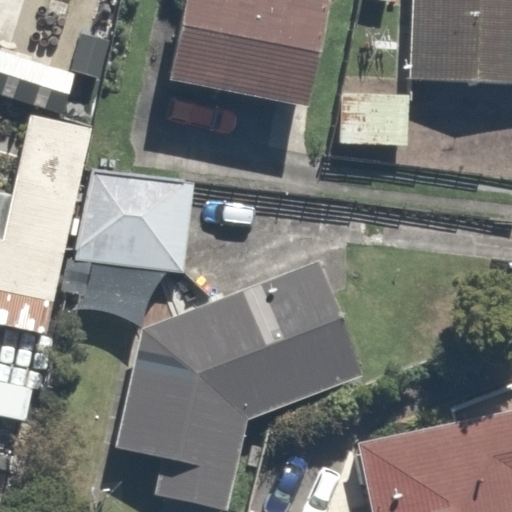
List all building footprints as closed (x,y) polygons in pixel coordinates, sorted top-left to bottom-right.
[(279,119),(308,0),(155,0),(135,83),(279,119)] [(511,0),(396,0),(392,78),(511,84),(511,0)] [(403,93),(334,89),(330,148),(400,152),(403,93)] [(77,156),(85,122),(24,108),(0,213),(0,301),(42,311),(55,254),(77,156)] [(186,181),(77,156),(55,254),(164,279),(186,181)] [(303,263),(123,336),(100,460),(148,469),(142,502),(198,511),(208,511),(225,423),(348,372),(303,263)] [(511,511),(511,403),(336,448),(351,511),(511,511)]
